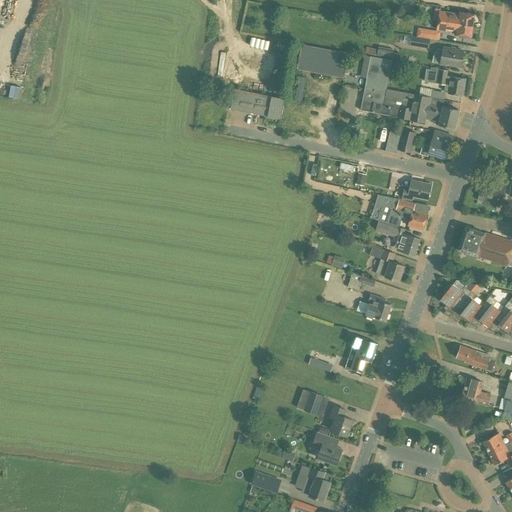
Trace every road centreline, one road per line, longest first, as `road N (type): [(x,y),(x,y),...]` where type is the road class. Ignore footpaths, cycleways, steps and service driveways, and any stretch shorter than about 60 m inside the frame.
road 1 (residential): [(459,176),(228,130)]
road 2 (unclassified): [(497,511),(450,433),(384,405)]
road 3 (tertiary): [(412,319),(459,176)]
road 4 (tertiary): [(475,129),(509,0)]
